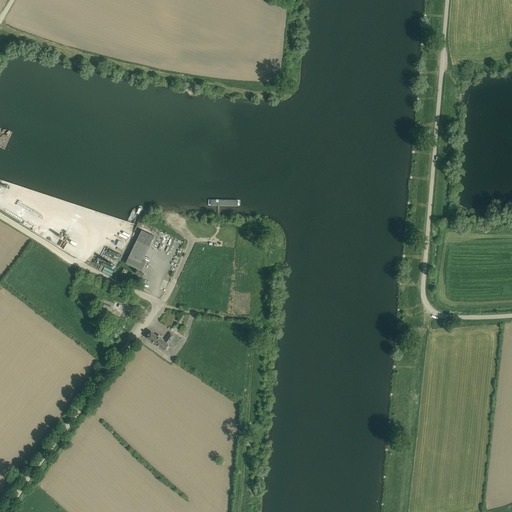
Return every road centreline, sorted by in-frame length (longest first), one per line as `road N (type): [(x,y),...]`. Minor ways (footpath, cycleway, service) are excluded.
road 1 (unclassified): [(511,315),(441,315),(423,297),(447,0)]
road 2 (unclassified): [(6,511),(156,303)]
road 3 (track): [(237,511),(252,318),(241,317)]
road 4 (track): [(434,312),(423,336),(403,511)]
road 5 (unclassified): [(156,303),(0,214)]
